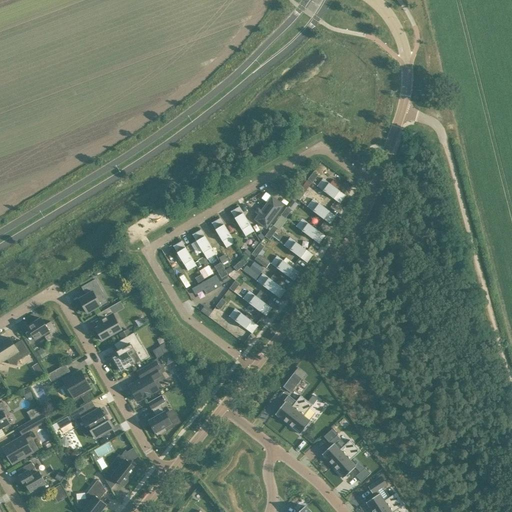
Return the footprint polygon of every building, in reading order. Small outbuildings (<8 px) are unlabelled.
[(319,175),(314,171),(308,179),(313,183),(319,175)] [(341,183),(335,179),(331,184),(347,195),(354,185),(345,178),(341,183)] [(346,195),(324,179),(318,187),(340,203),(346,195)] [(301,189),(295,197),(299,200),(305,193),(301,189)] [(265,231),(284,205),(276,199),(272,204),(268,201),(257,216),(261,219),(257,225),(265,231)] [(336,216),(314,199),(308,207),(330,223),(336,216)] [(297,206),(292,202),(288,207),(293,211),(297,206)] [(254,230),(240,207),(232,212),(246,235),(254,230)] [(292,211),(287,207),(281,215),(286,218),(292,211)] [(235,242),(221,219),(212,224),(226,247),(235,242)] [(297,227),(319,243),(325,235),(303,219),(297,227)] [(274,225),(270,231),(274,234),(275,233),(278,228),(274,225)] [(216,253),(202,230),(193,235),(207,258),(216,253)] [(273,236),(274,234),(270,231),(265,236),(270,240),(273,236)] [(274,234),(273,236),(280,241),(282,238),(275,233),(274,234)] [(285,246),(307,262),(313,254),(291,238),(285,246)] [(251,247),(255,250),(256,249),(260,243),(256,240),(251,247)] [(174,247),(188,270),(196,265),(182,242),(174,247)] [(260,243),(256,249),(261,252),(262,250),(265,246),(260,243)] [(247,258),(252,254),(247,249),(242,254),(247,258)] [(261,252),(256,249),(255,250),(252,254),(256,257),(259,254),(261,252)] [(225,254),(219,257),(225,266),(229,264),(228,262),(229,262),(225,254)] [(262,256),(259,254),(256,257),(255,259),(261,264),(266,268),(271,262),(265,259),(262,256)] [(272,264),(294,280),(300,273),(278,256),(272,264)] [(239,262),(243,266),(244,265),(248,262),(244,258),(239,262)] [(238,271),(243,266),(239,262),(234,267),(238,271)] [(218,271),(222,278),(227,275),(228,275),(224,267),(221,263),(215,266),(218,271)] [(213,273),(211,269),(209,265),(200,270),(205,278),(213,273)] [(247,265),(243,270),(256,279),(260,274),(247,265)] [(190,271),(185,273),(191,284),(196,282),(190,271)] [(196,278),(198,283),(205,279),(202,274),(196,278)] [(286,290),(264,274),(258,281),(280,298),(286,290)] [(189,290),(193,298),(218,284),(213,276),(189,290)] [(82,287),(86,294),(86,293),(87,295),(81,299),(83,303),(82,303),(88,313),(102,305),(100,303),(102,297),(100,295),(104,293),(96,279),(82,287)] [(236,281),(230,288),(234,292),(240,284),(236,281)] [(125,298),(130,295),(127,290),(127,289),(122,293),(125,298)] [(266,315),(272,308),(250,291),(244,299),(266,315)] [(222,298),(216,306),(221,309),(227,302),(222,298)] [(103,340),(122,330),(114,314),(110,307),(98,314),(101,320),(97,323),(99,326),(96,328),(103,340)] [(230,317),(252,333),(258,325),(236,309),(230,317)] [(58,336),(60,335),(56,328),(55,324),(53,324),(52,321),(46,325),(41,318),(28,327),(36,340),(44,335),(49,342),(59,339),(58,336)] [(128,329),(123,332),(125,337),(131,334),(128,329)] [(120,354),(113,358),(121,372),(141,360),(135,349),(142,345),(135,332),(119,341),(124,349),(119,352),(120,354)] [(0,361),(8,356),(11,361),(10,364),(17,365),(18,361),(30,353),(22,340),(15,345),(10,338),(0,344),(0,361)] [(165,354),(161,346),(153,351),(157,358),(165,354)] [(39,360),(45,356),(41,349),(35,353),(39,360)] [(176,360),(171,352),(162,357),(167,365),(176,360)] [(142,379),(131,385),(135,392),(133,393),(138,400),(139,399),(140,401),(155,392),(151,384),(153,383),(152,381),(158,378),(159,374),(160,373),(158,370),(161,369),(157,361),(138,372),(142,379)] [(38,363),(32,366),(35,371),(41,368),(38,363)] [(66,364),(48,375),(52,382),(71,371),(66,364)] [(64,385),(70,396),(73,395),(75,399),(92,389),(81,370),(64,380),(66,384),(64,385)] [(283,387),(291,393),(302,379),(295,373),(283,387)] [(301,393),(307,383),(302,380),(296,389),(301,393)] [(26,399),(30,397),(31,399),(34,397),(28,388),(22,391),(26,399)] [(162,395),(148,403),(152,410),(153,409),(157,416),(149,421),(152,425),(151,426),(156,434),(156,433),(158,435),(167,430),(165,428),(173,424),(166,411),(164,412),(160,405),(166,402),(162,395)] [(276,414),(288,424),(307,400),(301,395),(292,407),(286,401),(276,414)] [(313,405),(307,400),(288,424),(301,434),(311,421),(304,416),(313,405)] [(0,429),(10,424),(8,419),(7,417),(11,415),(3,401),(0,403),(0,429)] [(81,416),(86,413),(82,406),(77,409),(70,413),(74,420),(76,419),(81,416)] [(82,419),(87,426),(89,426),(96,438),(102,435),(103,437),(109,433),(108,431),(114,428),(110,420),(108,421),(101,408),(82,419)] [(45,413),(19,428),(22,435),(48,420),(45,413)] [(28,442),(32,439),(29,434),(25,436),(24,436),(4,448),(13,464),(33,452),(28,442)] [(323,454),(333,466),(356,445),(351,440),(340,449),(334,443),(323,454)] [(361,451),(356,445),(333,466),(344,478),(356,467),(350,461),(361,451)] [(108,473),(105,477),(112,489),(118,481),(125,486),(138,469),(131,463),(132,461),(133,461),(126,450),(121,456),(119,454),(106,471),(108,473)] [(40,472),(38,473),(35,468),(36,468),(32,462),(24,467),(27,472),(20,476),(25,486),(27,485),(31,492),(47,483),(40,472)] [(365,467),(360,472),(356,476),(362,482),(371,473),(365,467)] [(59,472),(55,478),(60,481),(64,475),(59,472)] [(369,487),(373,493),(386,485),(382,478),(369,487)] [(78,505),(84,510),(87,511),(101,511),(107,505),(100,500),(107,491),(102,483),(98,480),(86,495),(87,498),(77,500),(78,505)] [(51,490),(54,496),(64,491),(60,485),(51,490)] [(380,493),(367,502),(372,511),(380,511),(401,499),(396,493),(385,500),(380,493)] [(401,499),(380,511),(394,511),(405,505),(401,499)]
